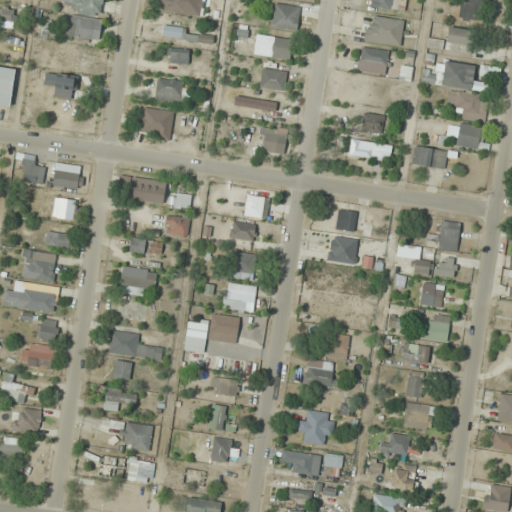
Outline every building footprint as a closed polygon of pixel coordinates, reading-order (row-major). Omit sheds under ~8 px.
[(101,15),(102,0),(64,0),(63,11),(101,15)] [(187,0),(158,0),(158,10),(185,14),(187,0)] [(374,0),(374,7),(405,11),(406,0),(374,0)] [(460,21),(482,21),(482,1),(460,1),(460,21)] [(298,29),(299,6),(274,4),(272,27),(298,29)] [(0,25),(13,26),(13,8),(0,8),(0,25)] [(365,41),(400,46),(404,20),(369,15),(365,41)] [(99,39),(101,19),(68,17),(66,36),(99,39)] [(43,21),(39,35),(47,37),(50,23),(43,21)] [(162,36),(213,44),(214,34),(164,26),(162,36)] [(474,31),(448,26),(446,41),(472,46),(474,31)] [(292,41),(258,33),(253,53),(288,60),(292,41)] [(75,70),(77,48),(62,47),(60,68),(75,70)] [(386,74),(389,50),(360,47),(357,71),(386,74)] [(189,64),(189,49),(171,48),(170,63),(189,64)] [(471,89),(475,65),(444,61),(441,85),(471,89)] [(0,104),(10,106),(15,68),(0,66),(0,104)] [(411,80),(411,67),(400,66),(400,80),(411,80)] [(498,78),(499,69),(480,66),(479,75),(498,78)] [(284,91),(287,72),(262,68),(259,87),(284,91)] [(155,99),(183,101),(184,81),(157,79),(155,99)] [(485,121),(489,97),(449,90),(445,113),(485,121)] [(277,102),(235,95),(234,105),(276,112),(277,102)] [(174,112),(143,107),(139,134),(170,139),(174,112)] [(385,116),(364,112),(360,130),(381,134),(385,116)] [(480,150),(484,127),(460,124),(457,146),(480,150)] [(258,149),(284,154),(288,130),(262,126),(258,149)] [(349,157),(390,160),(392,144),(350,140),(349,157)] [(444,170),(448,152),(414,146),(411,164),(444,170)] [(22,183),(44,183),(44,166),(35,166),(35,154),(22,154),(22,183)] [(81,189),(84,174),(55,170),(52,185),(81,189)] [(154,204),(156,194),(147,193),(148,186),(135,184),(132,201),(154,204)] [(270,198),(247,194),(244,215),(266,219),(270,198)] [(193,201),(178,196),(176,205),(190,210),(193,201)] [(74,218),(75,199),(54,198),(54,217),(74,218)] [(354,231),(356,211),(338,209),(336,229),(354,231)] [(190,218),(167,215),(164,233),(187,236),(190,218)] [(255,224),(232,222),(230,239),(254,241),(255,224)] [(425,247),(457,251),(460,224),(440,222),(439,234),(426,233),(425,247)] [(44,244),(67,249),(70,235),(47,230),(44,244)] [(358,239),(331,237),(328,261),(355,264),(358,239)] [(144,252),(145,240),(130,239),(130,251),(144,252)] [(430,261),(419,260),(421,247),(398,245),(397,256),(415,258),(414,273),(429,274),(430,261)] [(19,276),(52,282),(57,256),(25,249),(19,276)] [(255,279),(255,253),(235,253),(235,279),(255,279)] [(453,278),(456,265),(438,262),(436,274),(453,278)] [(156,270),(121,268),(119,293),(143,295),(144,289),(155,289),(156,270)] [(60,287),(16,281),(14,290),(5,289),(2,305),(56,313),(60,287)] [(444,286),(424,282),(419,303),(440,307),(444,286)] [(257,312),(260,287),(228,283),(225,309),(257,312)] [(424,336),(444,343),(452,320),(432,313),(424,336)] [(240,318),(211,314),(210,323),(188,320),(182,364),(244,373),(246,359),(208,354),(210,339),(236,343),(240,318)] [(38,338),(56,341),(60,321),(42,318),(38,338)] [(109,354),(161,359),(162,347),(138,345),(139,334),(111,331),(109,354)] [(348,336),(323,336),(323,358),(348,358),(348,336)] [(427,362),(428,345),(402,344),(401,361),(427,362)] [(54,354),(30,349),(27,364),(50,369),(54,354)] [(334,362),(308,359),(305,383),(331,385),(334,362)] [(129,380),(131,362),(114,360),(112,377),(129,380)] [(424,373),(409,371),(406,396),(421,398),(424,373)] [(35,387),(13,382),(14,376),(5,374),(0,396),(24,402),(25,395),(33,397),(35,387)] [(210,391),(235,398),(239,382),(214,376),(210,391)] [(118,412),(120,402),(134,405),(137,393),(107,386),(102,408),(118,412)] [(497,420),(511,422),(511,395),(501,394),(497,420)] [(435,407),(407,401),(402,425),(430,431),(435,407)] [(228,407),(213,404),(207,428),(222,431),(228,407)] [(329,435),(332,414),(308,410),(307,420),(300,419),(298,432),(305,433),(304,442),(324,445),(325,435),(329,435)] [(148,451),(153,427),(127,422),(122,446),(148,451)] [(407,456),(410,436),(392,433),(390,444),(381,443),(380,452),(407,456)] [(511,435),(494,433),(492,448),(511,450),(511,435)] [(226,464),(232,441),(215,436),(209,459),(226,464)] [(0,457),(24,458),(24,445),(0,444),(0,457)] [(319,474),(320,453),(282,452),(281,461),(291,462),(291,473),(319,474)] [(341,468),(343,456),(325,454),(323,466),(341,468)] [(370,473),(381,473),(381,459),(370,459),(370,473)] [(128,481),(153,481),(153,461),(128,461),(128,481)] [(414,489),(414,465),(393,465),(393,489),(414,489)] [(182,482),(202,486),(205,472),(185,468),(182,482)] [(310,500),(311,491),(289,489),(288,497),(310,500)] [(482,508),(501,511),(506,511),(510,494),(485,490),(482,508)] [(370,511),(403,511),(405,499),(373,495),(370,511)] [(219,511),(221,501),(188,498),(186,511),(219,511)]
